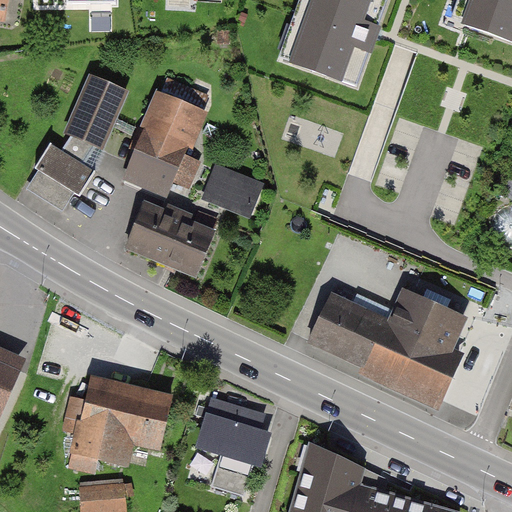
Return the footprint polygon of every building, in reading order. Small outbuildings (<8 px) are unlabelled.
[(0,0),(0,12),(7,13),(9,0),(0,0)] [(315,0),(292,65),(354,87),(385,0),(315,0)] [(511,0),(476,0),(466,28),(511,44),(511,0)] [(128,94),(93,79),(69,134),(73,135),(62,152),(85,167),(98,146),(104,149),(128,94)] [(163,99),(131,172),(178,192),(209,119),(163,99)] [(74,191),(81,195),(95,173),(85,167),(62,152),(52,146),(37,170),(44,174),(36,188),(64,206),(74,191)] [(256,195),(219,180),(211,199),(248,214),(256,195)] [(197,275),(215,234),(148,205),(130,246),(197,275)] [(507,245),(511,245),(511,206),(506,207),(500,210),(496,215),(494,220),(493,226),(494,232),(496,237),(500,242),(507,245)] [(331,296),(310,341),(440,400),(460,356),(449,350),(464,318),(407,292),(392,324),(331,296)] [(0,410),(18,370),(0,362),(0,410)] [(161,447),(172,400),(92,382),(86,402),(75,399),(66,431),(79,434),(71,467),(96,473),(100,457),(122,463),(128,440),(161,447)] [(265,416),(212,401),(199,447),(222,454),(212,487),(245,497),(255,464),(261,465),(269,437),(260,434),(265,416)] [(456,511),(363,485),(367,469),(310,442),(290,511),(456,511)] [(84,511),(107,511),(124,511),(123,496),(132,495),(131,485),(83,489),(84,511)]
